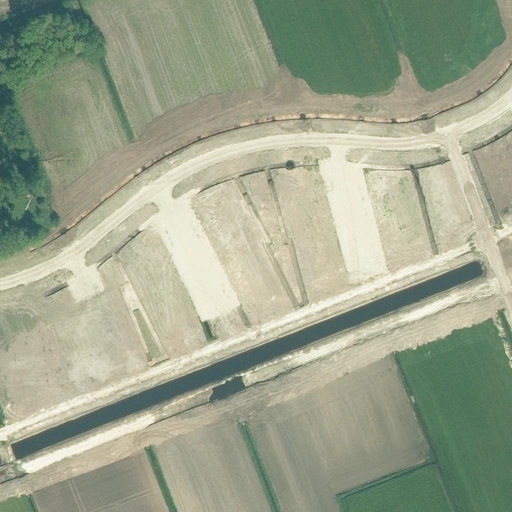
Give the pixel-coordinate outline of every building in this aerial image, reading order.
[(506,148),(502,150),(507,161),(511,159),(511,139),(503,143),(506,148)] [(295,171),(273,177),(276,189),(298,183),(295,171)] [(410,172),(387,178),(390,189),(413,184),(410,172)] [(298,183),(276,189),(278,200),(301,194),(298,183)] [(235,184),(214,195),(219,206),(240,195),(235,184)] [(413,184),(390,189),(390,190),(394,189),(397,199),(393,200),(415,195),(413,184)] [(301,194),(278,200),(281,211),(304,205),(301,194)] [(240,195),(219,206),(224,216),(245,205),(240,195)] [(415,195),(393,200),(396,211),(418,206),(415,195)] [(245,205),(224,216),(230,226),(251,215),(245,205)] [(304,205),(281,211),(284,222),(307,216),(304,205)] [(418,206),(396,211),(398,223),(421,217),(418,206)] [(251,215),(230,226),(235,236),(256,226),(251,215)] [(307,216),(284,222),(287,233),(310,227),(307,216)] [(421,217),(398,223),(399,223),(403,222),(405,232),(424,228),(421,217)] [(256,226),(235,236),(240,247),(261,236),(256,226)] [(408,243),(404,244),(404,245),(427,239),(424,228),(405,232),(408,243)] [(427,239),(404,245),(407,256),(430,250),(427,239)] [(313,242),(295,247),(298,258),(316,253),(313,242)] [(140,245),(119,255),(124,266),(141,257),(141,258),(145,256),(140,245)] [(264,252),(243,263),(249,273),(270,263),(264,252)] [(316,253),(298,258),(300,268),(319,263),(316,253)] [(141,257),(124,266),(129,276),(146,267),(141,258),(141,257)] [(270,263),(249,273),(249,274),(253,272),(257,281),(275,272),(270,263)] [(319,263),(300,268),(303,277),(325,271),(321,272),(319,263)] [(146,267),(129,276),(134,286),(151,278),(151,277),(146,267)] [(325,271),(303,277),(305,286),(328,280),(325,271)] [(275,272),(257,281),(262,290),(258,292),(258,293),(279,282),(275,272)] [(151,278),(134,286),(139,297),(160,286),(155,275),(151,277),(151,278)] [(328,280),(305,286),(308,297),(331,292),(328,280)] [(279,282),(258,293),(264,303),(285,292),(279,282)] [(117,290),(95,299),(100,310),(122,301),(117,290)] [(285,292),(264,303),(269,313),(290,303),(285,292)] [(122,301),(100,310),(104,321),(108,319),(126,312),(122,301)] [(168,301),(146,311),(152,322),(173,311),(168,301)] [(16,311),(0,317),(0,329),(20,321),(16,311)] [(173,311),(152,322),(157,332),(178,321),(173,311)] [(126,312),(108,319),(112,329),(130,322),(126,312)] [(20,321),(0,329),(0,331),(3,339),(24,330),(20,321)] [(178,321),(157,332),(162,342),(183,332),(178,321)] [(112,329),(108,330),(112,342),(116,340),(134,333),(130,322),(112,329)] [(24,330),(3,339),(6,347),(28,339),(24,330)] [(183,332),(162,342),(167,353),(188,342),(183,332)] [(134,333),(116,340),(120,351),(138,344),(134,333)] [(28,339),(6,347),(10,358),(32,349),(28,339)] [(138,344),(120,351),(124,361),(125,361),(142,354),(138,344)] [(124,361),(120,362),(125,374),(147,365),(142,354),(125,361),(124,361)] [(50,369),(39,373),(43,385),(55,380),(54,377),(50,369)] [(39,373),(27,378),(32,389),(32,390),(43,385),(39,373)] [(9,379),(0,382),(0,386),(6,402),(7,404),(17,400),(9,379)] [(55,380),(43,385),(48,397),(62,391),(59,383),(57,380),(57,379),(55,380)] [(26,391),(28,397),(34,395),(36,401),(38,405),(45,402),(47,406),(47,407),(52,405),(48,397),(43,385),(32,390),(32,389),(26,391)] [(0,409),(8,406),(7,404),(6,402),(0,386),(0,409)] [(289,422),(274,428),(282,448),(292,445),(288,435),(293,433),(289,422)] [(274,428),(259,434),(263,444),(269,442),(273,452),(282,448),(274,428)] [(501,436),(492,440),(502,464),(510,461),(509,457),(511,455),(511,442),(509,435),(502,438),(501,436)] [(248,438),(233,444),(241,464),(251,461),(247,451),(252,449),(248,438)] [(480,441),(461,448),(465,459),(469,458),(470,463),(467,464),(472,475),(487,469),(481,453),(484,452),(480,441)] [(233,444),(218,450),(223,460),(228,458),(232,468),(241,464),(233,444)] [(188,463),(169,470),(173,481),(177,480),(178,485),(175,486),(180,497),(195,491),(189,475),(192,473),(188,463)] [(421,471),(406,477),(414,498),(424,494),(420,484),(425,482),(421,471)] [(406,477),(392,483),(396,493),(401,491),(405,501),(414,498),(406,477)] [(304,480),(280,490),(283,498),(287,497),(290,504),(308,497),(305,490),(307,489),(304,480)] [(367,485),(348,492),(353,503),(356,502),(358,507),(355,508),(355,511),(373,511),(368,497),(371,496),(367,485)] [(492,493),(482,497),(488,511),(504,511),(505,511),(501,501),(496,503),(492,493)] [(225,496),(203,504),(206,511),(213,511),(229,506),(225,496)] [(292,511),(316,511),(313,504),(311,505),(308,497),(290,504),(292,511)] [(477,511),(472,511),(488,511),(482,497),(473,501),(477,511)]
